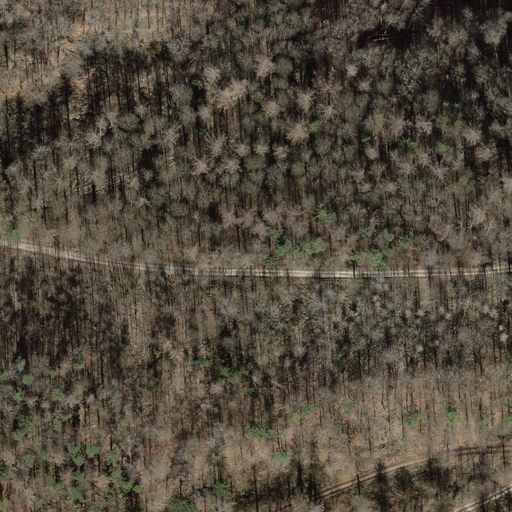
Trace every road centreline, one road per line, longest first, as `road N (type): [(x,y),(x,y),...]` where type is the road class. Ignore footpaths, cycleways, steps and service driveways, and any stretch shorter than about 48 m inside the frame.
road 1 (track): [(511,267),(176,270),(0,246)]
road 2 (track): [(280,511),(395,466),(511,449)]
